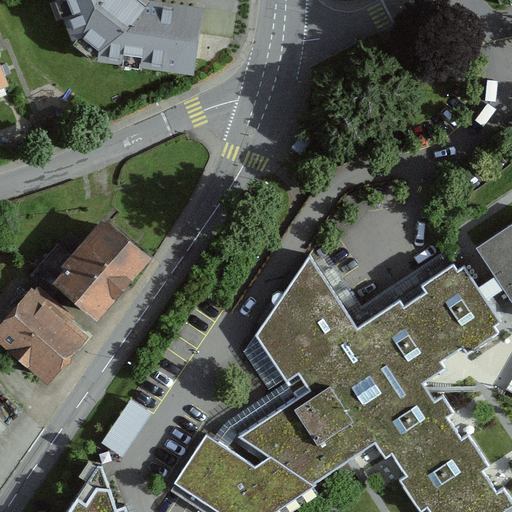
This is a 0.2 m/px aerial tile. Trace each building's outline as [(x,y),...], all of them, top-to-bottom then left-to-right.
[(142,61),(190,68),(198,12),(145,4),(139,0),(67,0),(73,14),(68,16),(77,38),(82,36),(99,49),(98,55),(122,58),(122,53),(143,56),(142,61)] [(238,435),(269,456),(313,484),(375,442),(385,458),(391,453),(405,474),(398,478),(420,511),(427,507),(429,511),(501,511),(511,505),(511,499),(503,486),(497,490),(483,470),(490,465),(468,432),(461,437),(448,416),(454,412),(443,394),(434,399),(423,382),(446,367),(441,361),(462,347),(466,353),(499,332),(495,325),(501,321),(487,299),(499,291),(503,288),(511,301),(511,223),(476,247),(495,276),(491,279),(478,287),(464,265),(457,269),(453,262),(420,284),(424,290),(404,304),(399,298),(357,326),(309,253),(283,292),(277,291),(272,294),(271,300),(275,305),(255,334),(296,397),(238,435)] [(57,244),(40,264),(96,313),(144,257),(108,226),(93,243),(87,238),(71,257),(57,244)] [(62,284),(39,264),(30,275),(52,295),(62,284)] [(63,321),(68,315),(37,288),(0,329),(0,335),(16,349),(12,354),(24,364),(28,360),(46,376),(81,336),(63,321)] [(0,432),(20,409),(0,391),(0,432)] [(125,454),(153,411),(131,397),(103,440),(125,454)] [(220,511),(273,511),(313,484),(269,456),(255,465),(206,433),(174,481),(220,511)] [(128,511),(125,504),(116,507),(102,465),(97,464),(66,511),(128,511)]
